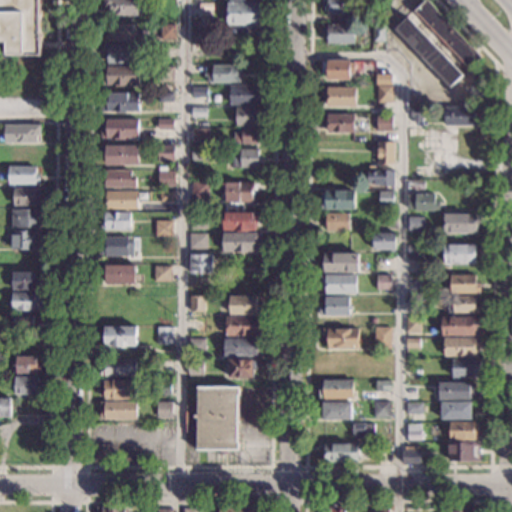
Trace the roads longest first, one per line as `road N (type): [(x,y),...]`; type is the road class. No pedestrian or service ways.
road 1 (residential): [(297,0),(289,511)]
road 2 (residential): [(73,487),(77,0)]
road 3 (residential): [(510,487),(73,487)]
road 4 (residential): [(510,487),(511,334)]
